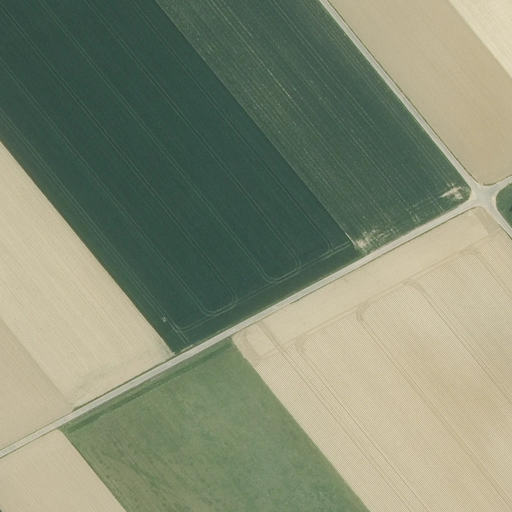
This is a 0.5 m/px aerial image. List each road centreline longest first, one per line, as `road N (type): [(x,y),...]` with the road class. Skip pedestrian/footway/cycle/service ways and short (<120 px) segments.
road 1 (track): [(484,195),(0,455)]
road 2 (track): [(484,195),(324,0)]
